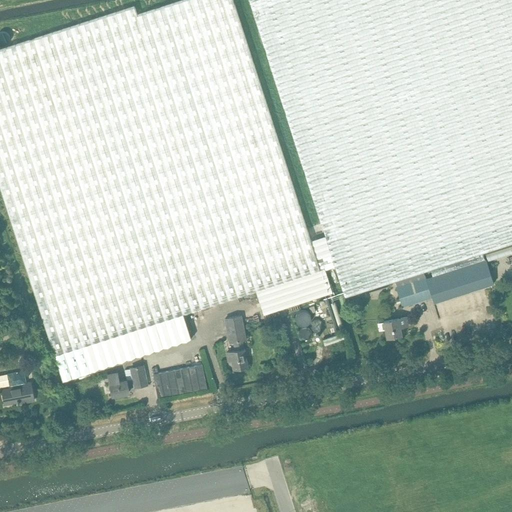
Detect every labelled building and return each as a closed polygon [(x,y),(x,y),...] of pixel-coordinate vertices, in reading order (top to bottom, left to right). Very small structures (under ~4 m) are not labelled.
[(94,19),(188,311),(255,290),(263,314),(332,292),(324,269),(334,265),(325,236),(310,241),(232,0),(182,0),(137,15),(134,6),(94,19)] [(394,281),(424,272),(431,270),(482,253),(511,243),(511,0),(249,0),(325,236),(334,265),(345,297),(394,281)] [(183,313),(188,311),(94,19),(0,49),(0,187),(62,381),(90,372),(90,371),(191,339),(191,337),(192,336),(191,331),(189,331),(183,313)] [(482,253),(431,270),(433,276),(426,278),(432,297),(434,303),(494,283),(486,259),(484,259),(482,253)] [(432,297),(426,278),(424,272),(394,281),(403,307),(405,306),(432,297)] [(246,340),(244,330),(241,315),(225,318),(230,343),(234,342),(236,350),(227,352),(228,361),(232,360),(234,369),(247,366),(242,340),(246,340)] [(407,317),(383,321),(386,338),(401,335),(400,327),(408,326),(407,317)] [(207,388),(202,364),(153,374),(158,398),(207,388)] [(117,373),(108,374),(110,386),(112,396),(129,392),(128,390),(128,387),(135,386),(135,387),(147,385),(145,375),(143,365),(131,368),(124,370),(126,380),(119,382),(117,373)] [(24,370),(16,372),(7,374),(10,386),(9,386),(10,388),(2,390),(5,404),(17,401),(18,403),(19,402),(19,401),(22,400),(23,402),(34,400),(32,390),(30,382),(26,383),(24,370)]
